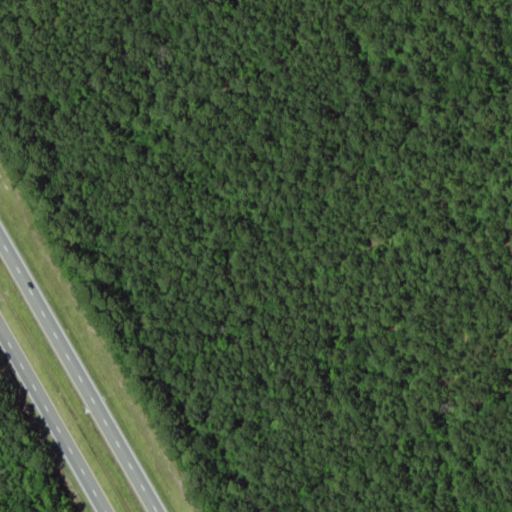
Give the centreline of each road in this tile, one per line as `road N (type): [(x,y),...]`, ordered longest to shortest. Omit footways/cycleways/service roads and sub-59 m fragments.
road 1 (motorway): [(155,511),(0,241)]
road 2 (motorway): [(0,325),(106,511)]
